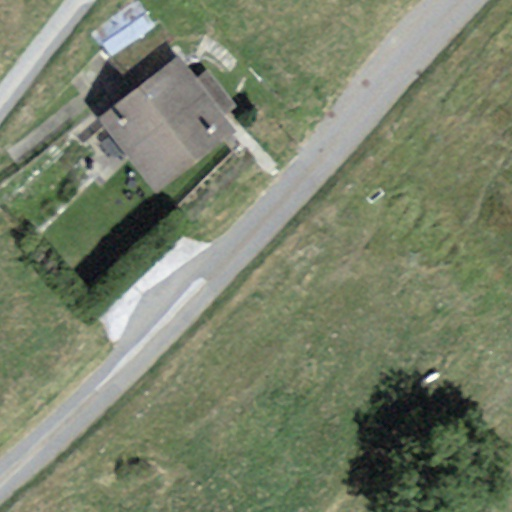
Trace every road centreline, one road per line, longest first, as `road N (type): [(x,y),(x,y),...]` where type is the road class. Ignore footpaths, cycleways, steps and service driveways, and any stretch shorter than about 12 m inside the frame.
road 1 (unclassified): [(0,487),(166,328),(460,0)]
road 2 (unclassified): [(95,0),(0,119)]
